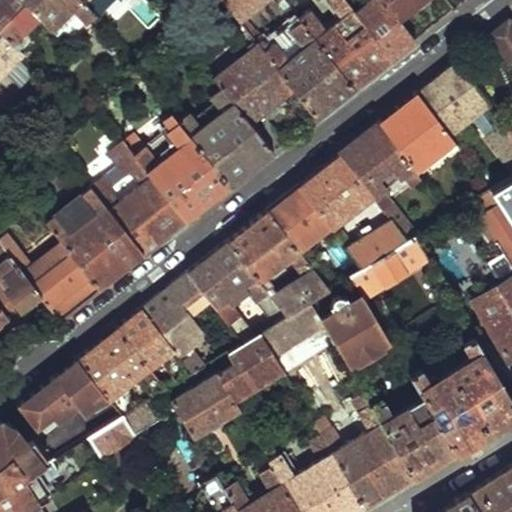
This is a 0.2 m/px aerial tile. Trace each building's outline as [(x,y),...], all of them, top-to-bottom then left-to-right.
[(0,0),(0,27),(19,47),(21,43),(17,37),(39,15),(24,0),(0,0)] [(24,0),(39,15),(52,26),(70,8),(83,23),(85,20),(90,23),(97,15),(87,5),(82,0),(24,0)] [(221,0),(239,22),(266,0),(221,0)] [(299,20),(353,87),(373,72),(392,58),(354,8),(347,0),(329,0),(340,15),(324,27),(309,8),(296,17),(299,20)] [(363,0),(354,8),(392,58),(403,49),(415,39),(399,18),(384,0),(363,0)] [(384,0),(399,18),(418,3),(420,0),(384,0)] [(490,34),(511,61),(511,21),(510,19),(490,34)] [(248,33),(292,88),(316,117),(332,104),(353,87),(299,20),(288,29),(301,45),(285,58),(271,42),(266,45),(254,30),(248,33)] [(212,77),(220,88),(249,122),(264,112),(269,116),(279,108),(275,103),(292,88),(248,33),(239,22),(230,29),(246,51),(212,77)] [(0,77),(24,52),(19,47),(0,27),(0,77)] [(456,60),(465,73),(475,65),(467,52),(456,60)] [(415,92),(455,145),(459,150),(469,142),(462,128),(490,105),(465,73),(456,60),(434,77),(415,92)] [(168,110),(229,185),(250,169),(273,151),(257,131),(249,122),(220,88),(210,96),(220,110),(199,125),(187,110),(184,113),(176,103),(168,110)] [(377,122),(420,178),(426,186),(434,179),(426,167),(455,145),(415,92),(396,107),(377,122)] [(135,158),(185,219),(205,204),(229,185),(168,110),(157,100),(150,105),(166,125),(165,128),(175,144),(154,159),(133,134),(123,142),(135,158)] [(489,139),(511,174),(511,133),(496,113),(492,117),(500,129),(489,139)] [(338,153),(372,198),(390,222),(405,241),(410,237),(395,218),(398,215),(389,203),(390,200),(382,189),(400,176),(409,187),(420,178),(377,122),(356,139),(338,153)] [(257,131),(273,151),(285,141),(269,123),(257,131)] [(299,184),(332,227),(333,229),(372,198),(338,153),(319,167),(299,184)] [(89,187),(142,253),(164,236),(185,219),(135,158),(123,169),(127,175),(132,175),(140,185),(120,203),(100,180),(89,187)] [(500,172),(483,182),(488,189),(504,180),(500,172)] [(511,174),(504,180),(488,189),(507,220),(511,216),(511,174)] [(268,207),(302,251),(332,227),(299,184),(279,199),(268,207)] [(62,242),(99,287),(116,274),(142,253),(89,187),(78,195),(91,212),(70,229),(57,213),(46,221),(62,242)] [(477,215),(506,264),(511,265),(511,227),(507,220),(488,189),(478,195),(486,208),(477,215)] [(460,198),(464,205),(469,201),(465,194),(460,198)] [(78,195),(57,213),(70,229),(91,212),(78,195)] [(469,201),(477,215),(486,208),(478,195),(469,201)] [(227,240),(286,315),(309,301),(329,288),(313,267),(307,271),(275,292),(272,286),(274,282),(271,275),(290,259),(297,272),(304,268),(310,263),(302,251),(268,207),(245,226),(227,240)] [(390,222),(348,248),(361,268),(405,241),(390,222)] [(0,243),(3,247),(39,294),(47,304),(51,309),(59,318),(77,304),(99,287),(62,242),(32,265),(6,231),(0,235),(0,243)] [(330,235),(334,243),(341,240),(339,236),(336,232),(330,235)] [(339,236),(341,240),(345,244),(349,240),(344,232),(339,236)] [(350,275),(361,294),(363,297),(424,260),(410,237),(405,241),(361,268),(350,275)] [(188,270),(202,289),(236,335),(241,342),(254,334),(231,301),(246,289),(257,303),(264,299),(279,320),(286,315),(227,240),(205,257),(188,270)] [(0,285),(2,288),(19,308),(39,294),(3,247),(0,248),(6,258),(1,262),(0,260),(0,285)] [(310,263),(304,268),(307,271),(313,267),(310,263)] [(161,291),(140,307),(191,374),(203,366),(191,348),(206,335),(183,302),(202,289),(188,270),(161,291)] [(511,274),(470,300),(508,361),(511,358),(511,274)] [(0,322),(19,308),(2,288),(0,290),(0,322)] [(333,312),(320,320),(324,328),(346,364),(350,362),(384,342),(388,340),(363,297),(361,294),(347,303),(343,298),(341,300),(335,300),(332,305),(330,306),(333,312)] [(260,332),(275,358),(324,328),(320,320),(309,301),(286,315),(279,320),(260,332)] [(118,325),(150,369),(161,362),(176,382),(191,374),(140,307),(126,319),(118,325)] [(47,312),(53,322),(59,318),(51,309),(47,312)] [(108,396),(122,416),(128,413),(124,408),(125,401),(120,392),(140,379),(152,398),(165,390),(150,369),(118,325),(94,344),(78,356),(108,396)] [(216,373),(232,400),(282,370),(275,358),(260,332),(254,334),(241,342),(235,346),(228,351),(234,362),(216,373)] [(231,339),(235,346),(241,342),(236,335),(231,339)] [(422,395),(455,450),(486,432),(511,415),(511,403),(470,335),(458,343),(466,357),(439,374),(431,359),(408,372),(422,395)] [(384,342),(350,362),(358,361),(365,360),(372,356),(377,351),(384,342)] [(458,343),(431,359),(439,374),(466,357),(458,343)] [(108,396),(78,356),(57,372),(76,398),(86,412),(108,396)] [(169,398),(193,438),(238,410),(232,400),(216,373),(215,370),(169,398)] [(76,398),(57,372),(18,403),(36,428),(76,398)] [(322,436),(364,507),(413,477),(370,405),(364,395),(355,399),(361,408),(357,410),(369,429),(342,445),(331,427),(329,428),(320,434),(322,436)] [(370,405),(413,477),(432,465),(455,450),(422,395),(391,413),(386,406),(382,399),(370,405)] [(89,437),(101,456),(134,436),(122,416),(89,437)] [(0,418),(0,491),(40,467),(32,452),(27,456),(16,436),(12,438),(0,418)] [(325,422),(316,427),(320,434),(329,428),(325,422)] [(271,465),(299,511),(355,511),(364,507),(322,436),(309,443),(317,461),(293,475),(288,465),(284,457),(278,460),(273,450),(265,455),(271,465)] [(466,491),(478,511),(511,511),(511,462),(496,472),(466,491)] [(223,487),(238,511),(299,511),(271,465),(260,472),(270,490),(249,500),(235,480),(223,487)] [(0,511),(23,511),(44,500),(56,493),(40,467),(0,491),(0,511)] [(238,511),(223,487),(216,474),(205,481),(202,485),(214,506),(221,503),(223,508),(225,511),(238,511)] [(478,511),(466,491),(438,508),(430,511),(478,511)] [(23,511),(42,511),(48,508),(44,500),(23,511)]
